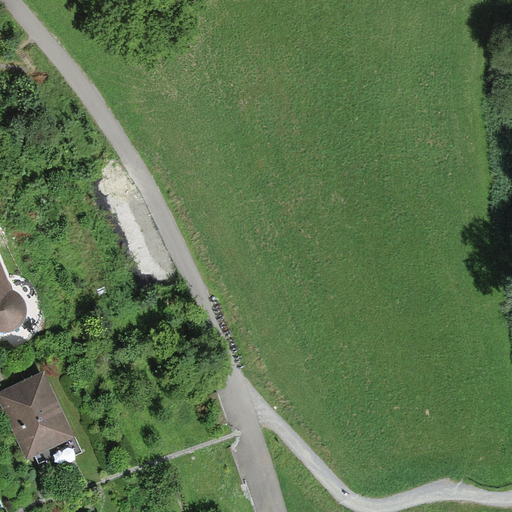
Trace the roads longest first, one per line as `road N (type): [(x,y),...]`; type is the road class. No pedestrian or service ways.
road 1 (residential): [(6,0),(123,144),(224,364),(274,511)]
road 2 (track): [(511,498),(445,489),(382,507),(348,501),(224,364)]
